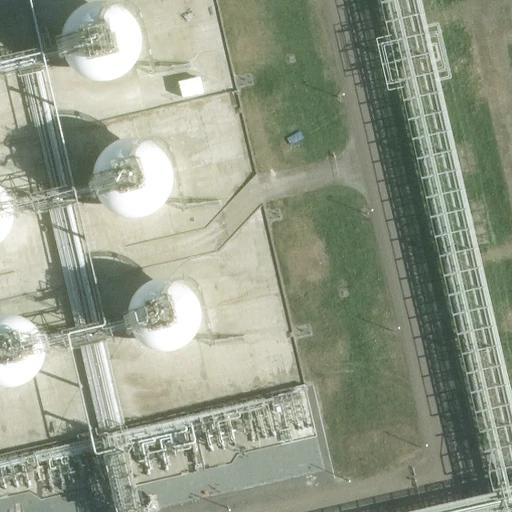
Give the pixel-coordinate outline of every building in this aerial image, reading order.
[(401,92),(494,496),(511,492),(511,398),(440,85),(453,83),(439,27),(429,29),(421,0),(380,0),(390,40),(378,43),(390,96),(401,92)] [(146,55),(147,47),(146,39),(144,32),(140,26),(135,20),(131,16),(125,13),(116,10),(109,9),(102,10),(96,11),(89,14),(82,20),(77,26),(74,32),(71,39),(71,47),(71,55),(74,62),(77,68),(81,74),(87,78),(92,81),(99,84),(108,85),(118,84),(125,82),(130,78),(136,74),(140,68),(144,62),(146,55)] [(179,190),(179,182),(179,174),(176,167),(173,160),(168,153),(162,148),(156,145),(147,142),(140,141),(133,141),(125,143),(118,146),(110,151),(104,157),(100,165),(97,173),(96,181),(97,190),(98,195),(101,202),(106,210),(112,215),(119,220),(128,223),(136,224),(146,223),(154,221),(160,218),(167,212),(173,205),(176,199),(179,190)] [(21,231),(22,223),(21,216),(19,209),(16,203),(12,197),(6,192),(0,188),(0,257),(2,257),(9,252),(14,247),(18,239),(21,231)] [(321,189),(297,195),(299,206),(324,201),(321,189)] [(235,253),(214,258),(219,277),(239,272),(235,253)] [(208,331),(209,322),(208,314),(205,307),(202,301),(197,295),(192,291),(185,287),(180,285),(172,284),(165,284),(157,287),(150,290),(144,295),(139,301),(135,308),(133,314),(133,321),(133,329),(135,336),(139,343),(143,349),(147,352),(154,357),(161,359),(169,360),(175,360),(184,358),(190,355),(197,350),(202,343),(206,337),(208,331)] [(54,360),(55,353),(54,345),(52,338),(48,331),(44,326),(38,321),(32,318),(27,316),(18,314),(12,315),(4,317),(0,318),(0,386),(1,387),(7,389),(15,391),(21,390),(30,388),(37,385),(44,379),(48,374),(52,367),(54,360)] [(111,511),(145,511),(140,488),(136,489),(129,451),(99,458),(111,511)] [(511,511),(511,492),(494,496),(426,511),(511,511)] [(80,511),(102,511),(102,500),(33,499),(32,511),(52,511),(52,502),(81,502),(80,511)]
